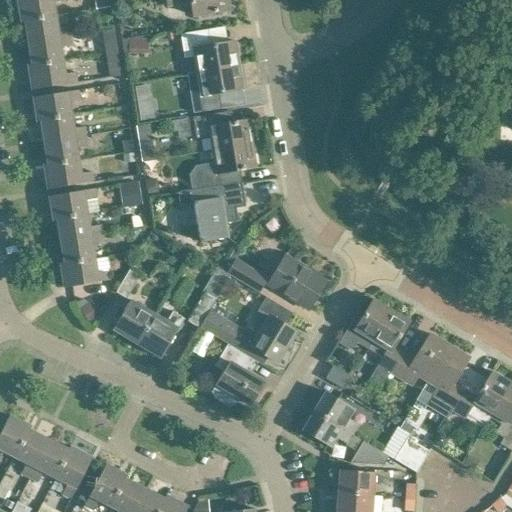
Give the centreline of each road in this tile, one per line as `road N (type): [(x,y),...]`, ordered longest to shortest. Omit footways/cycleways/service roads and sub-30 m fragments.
road 1 (unclassified): [(368,259),(327,229),(295,180),(282,63)]
road 2 (residential): [(257,441),(368,259)]
road 3 (unclassified): [(511,344),(368,259)]
road 4 (residential): [(205,491),(116,445),(141,387)]
road 5 (residential): [(141,387),(32,339),(8,316)]
road 6 (residential): [(257,441),(141,387)]
road 7 (residential): [(393,0),(282,63)]
